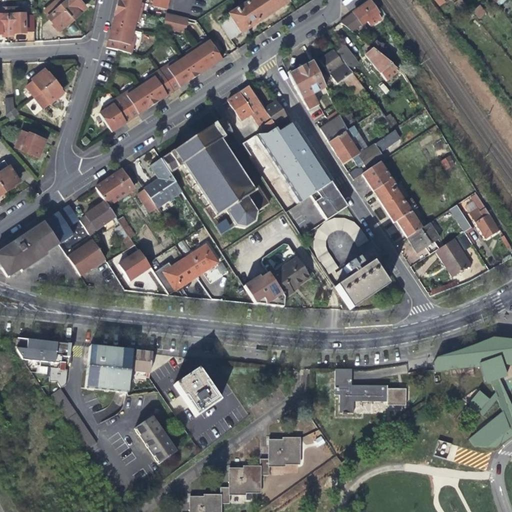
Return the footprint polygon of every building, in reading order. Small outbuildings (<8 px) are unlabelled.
[(60,9),(71,22),(72,20),(79,14),(83,11),(73,0),(59,0),(55,4),(60,9)] [(119,0),(118,7),(116,17),(113,16),(111,23),(110,31),(113,32),(111,40),(108,40),(106,47),(132,53),(136,36),(134,35),(137,20),(140,21),(144,2),(142,2),(141,0),(119,0)] [(251,0),(228,16),(240,34),(240,35),(259,22),(287,3),(284,0),(251,0)] [(454,7),(465,21),(471,16),(471,15),(460,2),(454,7)] [(360,10),(339,23),(351,33),(366,22),(370,27),(381,20),(375,11),(372,7),(370,3),(360,10)] [(64,28),(71,22),(60,9),(55,4),(43,13),(48,19),(47,20),(58,33),(64,28)] [(479,8),(471,15),(471,16),(477,23),(486,16),(479,8)] [(7,10),(6,17),(7,34),(12,34),(18,34),(33,34),(33,17),(23,17),(22,10),(7,10)] [(186,18),(164,12),(163,16),(160,26),(183,31),(186,18)] [(240,34),(228,16),(217,23),(229,41),(240,34)] [(111,134),(118,129),(116,127),(123,122),(125,124),(138,116),(137,113),(145,108),(146,110),(158,102),(157,100),(164,95),(166,97),(179,88),(178,86),(185,81),(186,84),(199,75),(197,73),(205,68),(213,63),(214,66),(220,61),(208,43),(203,46),(201,44),(184,55),(186,57),(180,61),(174,65),(173,62),(145,81),(147,83),(133,92),(131,89),(103,108),(105,111),(98,115),(111,134)] [(331,48),(337,55),(343,50),(338,43),(331,48)] [(399,72),(367,45),(360,51),(372,66),(386,82),(399,72)] [(345,49),(343,50),(337,55),(345,66),(350,72),(358,67),(345,49)] [(365,91),(350,72),(345,66),(344,67),(333,52),(320,62),(332,78),(337,85),(343,81),(355,97),(365,91)] [(298,71),(288,76),(296,92),(308,112),(317,106),(311,94),(324,88),(311,62),(303,68),(301,66),(297,69),(298,71)] [(40,76),(31,83),(32,83),(25,89),(32,99),(40,93),(52,84),(51,83),(56,79),(48,70),(43,74),(42,74),(40,76)] [(61,96),(52,84),(40,93),(32,99),(42,111),(55,101),(61,96)] [(251,114),(265,134),(277,127),(275,123),(263,112),(248,89),(244,91),(231,100),(227,102),(240,122),(251,114)] [(4,117),(6,120),(10,117),(8,114),(11,112),(10,101),(3,101),(4,117)] [(270,108),(263,112),(275,123),(287,116),(276,105),(270,108)] [(348,117),(340,121),(341,122),(346,132),(354,127),(348,117)] [(36,118),(34,123),(47,129),(50,123),(36,118)] [(324,138),(328,145),(346,132),(341,122),(340,121),(340,119),(339,118),(320,131),(324,138)] [(386,121),(394,132),(398,128),(393,122),(390,119),(386,121)] [(224,139),(232,134),(223,120),(162,161),(170,174),(178,168),(180,171),(182,170),(188,179),(186,180),(191,187),(193,186),(207,208),(204,210),(221,236),(233,228),(243,230),(253,223),(254,213),(268,204),(251,179),(248,181),(234,159),(236,157),(232,151),(230,152),(223,143),(225,141),(224,139)] [(331,182),(293,122),(280,130),(277,127),(265,134),(257,134),(301,202),(311,196),(331,182)] [(349,141),(354,137),(356,136),(358,132),(354,127),(346,132),(328,145),(334,154),(342,166),(352,160),(364,152),(359,144),(353,147),(349,141)] [(41,144),(45,135),(31,130),(28,139),(20,136),(13,150),(36,159),(40,150),(42,144),(41,144)] [(399,140),(394,132),(369,148),(364,152),(352,160),(358,168),(362,165),(366,171),(383,160),(379,154),(399,140)] [(369,148),(358,132),(356,136),(354,137),(359,144),(364,152),(369,148)] [(261,149),(254,137),(242,145),(249,157),(261,149)] [(359,144),(354,137),(349,141),(353,147),(359,144)] [(151,186),(143,191),(156,210),(181,193),(160,161),(150,167),(158,181),(151,186)] [(440,166),(445,175),(454,170),(449,161),(440,166)] [(381,207),(393,225),(417,209),(396,178),(391,182),(379,165),(364,175),(361,176),(381,207)] [(7,170),(0,174),(0,188),(3,193),(12,187),(17,184),(16,183),(19,181),(16,177),(13,179),(7,170)] [(348,175),(353,182),(361,176),(364,175),(361,171),(355,170),(348,175)] [(112,178),(95,188),(105,203),(108,207),(125,195),(124,194),(133,188),(122,171),(112,178)] [(331,182),(311,196),(327,220),(349,206),(339,192),(333,181),(331,182)] [(149,214),(156,210),(143,191),(136,195),(149,214)] [(470,199),(482,216),(474,221),(480,233),(485,241),(498,233),(475,196),(470,199)] [(107,232),(119,224),(117,222),(108,207),(105,203),(91,212),(84,217),(85,217),(78,222),(89,237),(103,227),(107,232)] [(43,224),(44,225),(59,247),(77,234),(69,223),(75,217),(68,206),(60,212),(43,224)] [(456,207),(450,211),(464,233),(471,230),(456,207)] [(404,241),(406,240),(419,231),(420,230),(413,219),(420,215),(417,209),(393,225),(396,230),(404,241)] [(121,219),(117,222),(119,224),(121,227),(127,236),(129,240),(133,237),(121,219)] [(335,233),(339,232),(340,232),(341,232),(343,233),(347,235),(356,250),(366,242),(359,232),(353,225),(344,221),(335,220),(323,224),(321,226),(317,231),(315,236),(313,241),(313,249),(315,255),(316,259),(327,275),(337,269),(326,252),(324,248),(324,244),(325,240),(327,238),(330,235),(332,234),(335,233)] [(45,255),(59,247),(44,225),(15,243),(3,250),(0,252),(0,269),(6,279),(8,278),(9,279),(20,272),(21,273),(46,257),(45,255)] [(419,231),(406,240),(412,249),(416,255),(438,241),(428,226),(420,230),(419,231)] [(115,230),(121,239),(127,236),(121,227),(115,230)] [(127,247),(127,248),(133,245),(129,240),(127,236),(121,239),(122,240),(114,246),(118,253),(127,247)] [(191,250),(184,240),(178,244),(184,254),(191,250)] [(434,253),(443,267),(446,265),(453,276),(470,265),(453,240),(434,253)] [(93,271),(106,262),(100,253),(93,243),(68,260),(81,279),(93,271)] [(283,299),(292,293),(290,291),(297,286),(308,279),(287,247),(282,246),(262,261),(261,265),(268,276),(260,281),(258,279),(243,289),(254,306),(283,309),(283,299)] [(205,247),(184,260),(196,278),(207,271),(216,265),(205,247)] [(150,270),(139,254),(118,268),(129,284),(140,276),(150,270)] [(185,286),(196,278),(184,260),(162,274),(174,293),(185,286)] [(334,288),(349,312),(385,287),(373,268),(370,264),(356,273),(354,269),(360,265),(356,260),(343,270),(346,275),(350,272),(353,275),(334,288)] [(451,278),(453,276),(446,265),(443,267),(447,272),(451,278)] [(433,362),(433,372),(479,367),(486,385),(491,383),(495,394),(489,400),(478,392),(468,404),(483,416),(497,400),(502,412),(469,440),(473,447),(494,449),(511,436),(511,407),(499,380),(506,377),(504,364),(511,363),(511,340),(492,338),(463,350),(435,358),(433,362)] [(39,368),(59,370),(64,371),(67,345),(56,344),(41,342),(18,340),(17,352),(23,361),(40,363),(39,368)] [(90,348),(86,387),(85,390),(126,394),(129,394),(131,377),(131,373),(130,373),(131,353),(124,352),(110,350),(95,348),(90,348)] [(142,354),(131,353),(130,373),(131,373),(146,375),(150,375),(152,355),(142,354)] [(175,387),(196,419),(220,403),(209,387),(199,371),(175,387)] [(350,371),(334,371),(334,397),(339,397),(339,415),(352,415),(352,404),(386,404),(386,408),(387,408),(405,408),(405,395),(405,391),(386,391),(387,388),(359,388),(350,388),(350,371)] [(60,390),(49,397),(85,452),(96,445),(60,390)] [(133,431),(158,466),(175,455),(150,419),(133,431)] [(219,511),(220,504),(229,504),(229,495),(245,494),(244,491),(260,490),(259,473),(269,474),(269,465),(284,464),(284,461),(298,460),(297,436),(282,436),(282,438),(275,439),(268,439),(269,457),(259,458),(259,465),(244,466),(244,468),(234,469),(229,469),(229,487),(219,488),(219,495),(204,496),(204,499),(195,499),(190,500),(189,511),(219,511)]
